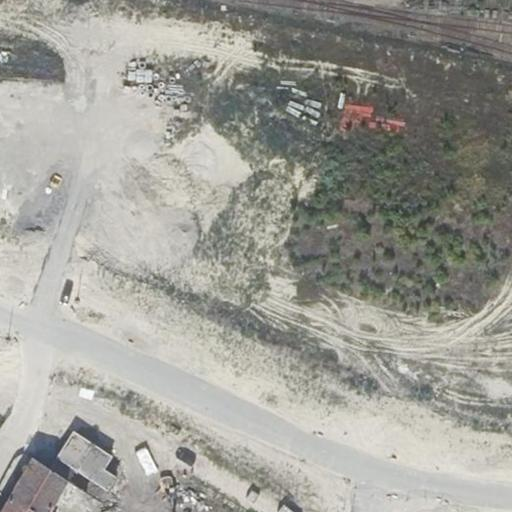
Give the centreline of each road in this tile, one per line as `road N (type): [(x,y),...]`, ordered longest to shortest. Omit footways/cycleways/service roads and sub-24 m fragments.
road 1 (residential): [(42,327),(371,474)]
road 2 (residential): [(371,474),(511,498)]
road 3 (residential): [(0,461),(42,327)]
